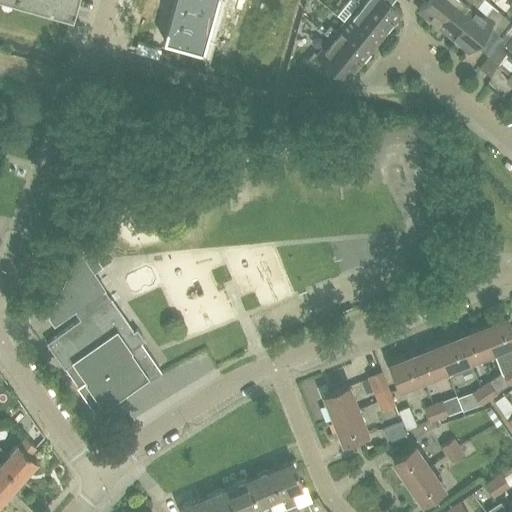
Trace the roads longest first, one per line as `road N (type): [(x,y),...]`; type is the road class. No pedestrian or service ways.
road 1 (residential): [(111,0),(0,288)]
road 2 (residential): [(276,363),(498,276),(511,278)]
road 3 (residential): [(103,483),(155,431),(276,363)]
road 4 (residential): [(103,483),(0,344)]
road 5 (residential): [(344,511),(323,483),(276,363)]
road 6 (residential): [(415,63),(511,141)]
